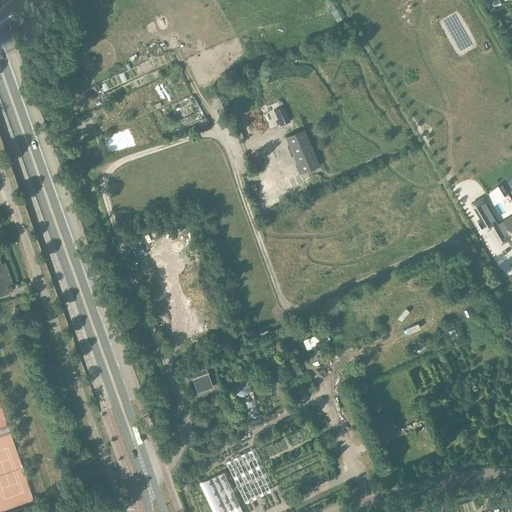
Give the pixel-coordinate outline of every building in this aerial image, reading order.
[(151,110),(161,106),(160,102),(159,102),(158,100),(151,103),(152,105),(149,106),(151,110)] [(290,121),(284,105),(274,110),(280,126),(290,121)] [(237,123),(234,113),(229,115),(233,124),(237,123)] [(286,136),(301,173),(319,165),(304,128),(285,136),(286,136)] [(246,187),(248,195),(258,192),(255,184),(246,187)] [(511,225),(506,229),(501,221),(497,223),(485,202),(485,201),(483,197),(482,198),(482,197),(471,203),(487,230),(491,227),(501,244),(511,237),(511,238),(511,225)] [(192,217),(129,239),(147,288),(209,266),(192,217)] [(10,281),(12,280),(5,261),(1,263),(0,258),(0,296),(10,293),(9,290),(13,288),(10,281)] [(14,307),(10,318),(15,320),(19,309),(14,307)] [(316,334),(304,339),(308,349),(320,344),(316,334)] [(330,345),(308,354),(311,361),(333,352),(330,345)] [(208,371),(207,372),(206,367),(191,373),(192,377),(192,378),(193,378),(198,392),(213,387),(208,373),(209,372),(208,371)] [(249,380),(235,386),(250,423),(264,417),(249,380)] [(238,430),(242,428),(238,416),(233,418),(238,430)] [(228,464),(246,502),(272,489),(254,451),(228,464)] [(210,461),(216,458),(213,452),(207,455),(210,461)] [(213,511),(242,511),(224,472),(199,483),(213,511)]
